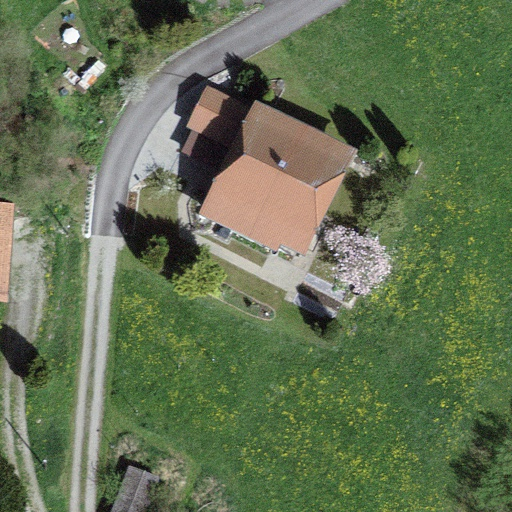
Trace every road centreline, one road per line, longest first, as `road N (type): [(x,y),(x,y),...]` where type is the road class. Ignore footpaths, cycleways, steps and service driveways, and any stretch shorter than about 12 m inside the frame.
road 1 (track): [(82,511),(105,233),(125,146),(167,86),(306,0)]
road 2 (track): [(33,511),(15,437),(25,253)]
